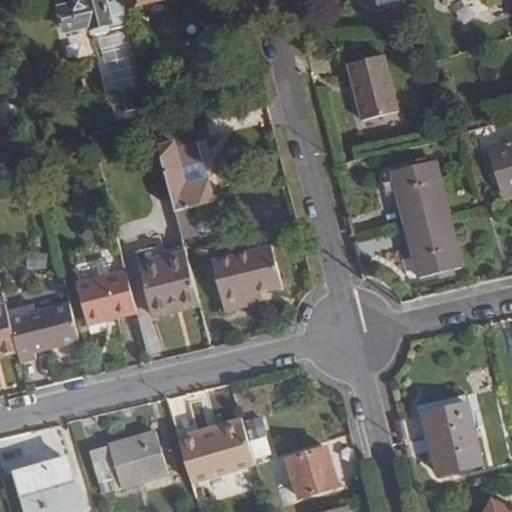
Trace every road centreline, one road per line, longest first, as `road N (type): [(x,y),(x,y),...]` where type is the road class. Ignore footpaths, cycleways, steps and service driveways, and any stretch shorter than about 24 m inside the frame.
road 1 (residential): [(0,419),(350,336)]
road 2 (residential): [(350,336),(266,0)]
road 3 (residential): [(396,511),(350,336)]
road 4 (residential): [(350,336),(511,298)]
